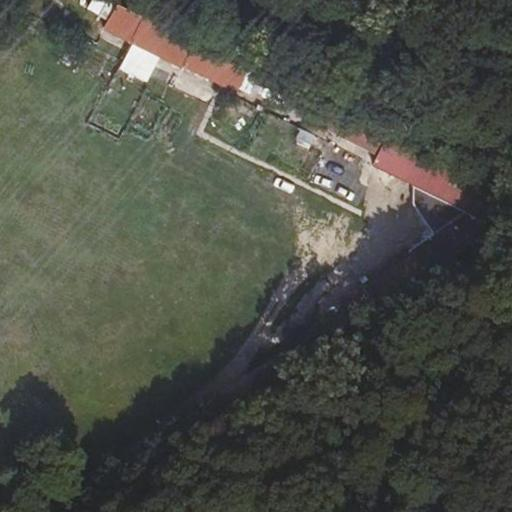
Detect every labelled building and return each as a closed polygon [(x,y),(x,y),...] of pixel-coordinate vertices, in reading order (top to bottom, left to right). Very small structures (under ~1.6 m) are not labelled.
[(108,0),(90,0),(86,11),(101,18),(109,0),(108,0)] [(241,75),(110,8),(103,26),(232,92),(241,75)] [(165,87),(169,72),(152,67),(147,82),(165,87)] [(189,147),(206,103),(159,85),(142,129),(189,147)] [(339,302),(354,327),(501,210),(282,95),(273,114),(309,133),(307,140),(359,169),(411,198),(404,213),(398,227),(416,250),(339,302)] [(353,183),(404,213),(411,198),(359,169),(353,183)]
